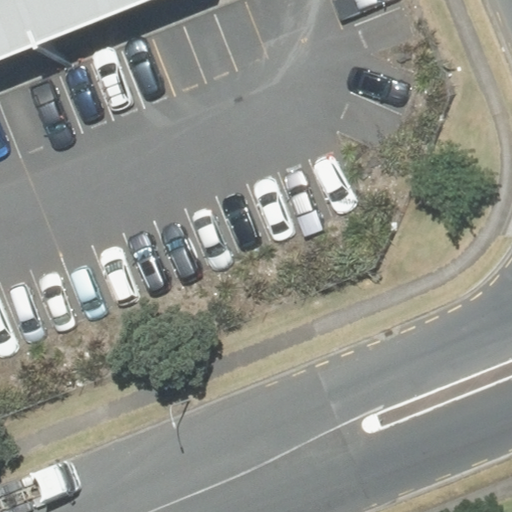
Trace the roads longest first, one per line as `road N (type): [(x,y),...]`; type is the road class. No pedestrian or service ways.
road 1 (unclassified): [(511,337),(86,511)]
road 2 (unknown): [(0,210),(319,62)]
